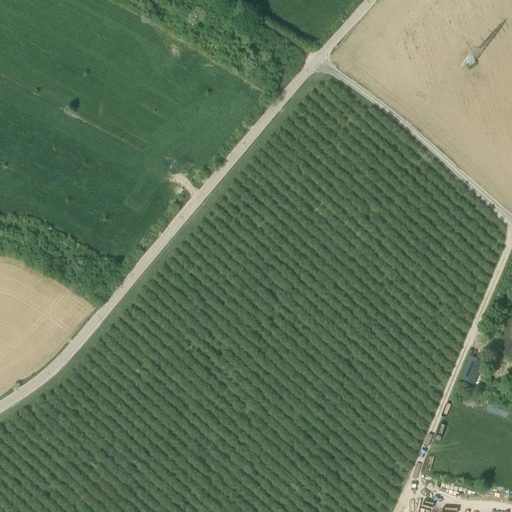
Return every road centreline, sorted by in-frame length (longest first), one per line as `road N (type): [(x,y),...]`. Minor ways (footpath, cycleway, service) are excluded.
road 1 (tertiary): [(0,404),(72,344),(317,60)]
road 2 (track): [(511,224),(412,481)]
road 3 (unclassified): [(511,222),(371,96),(317,60)]
